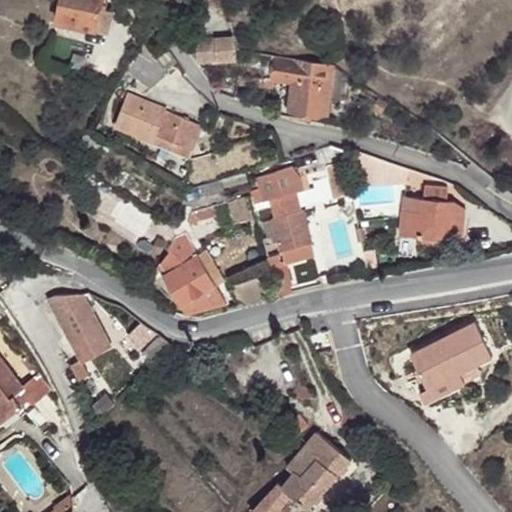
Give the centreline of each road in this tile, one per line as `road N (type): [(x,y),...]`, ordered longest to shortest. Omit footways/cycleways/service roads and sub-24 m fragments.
road 1 (residential): [(511,264),(191,328),(166,322),(98,279)]
road 2 (residential): [(511,214),(462,180),(348,138),(235,112),(166,31)]
road 3 (unclassified): [(90,511),(93,486),(67,386),(25,295),(36,284),(98,279)]
